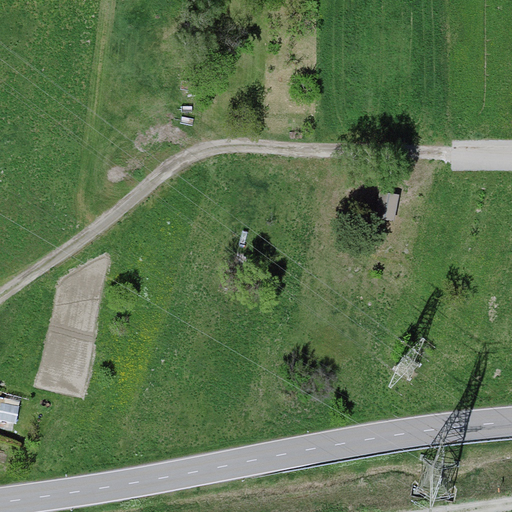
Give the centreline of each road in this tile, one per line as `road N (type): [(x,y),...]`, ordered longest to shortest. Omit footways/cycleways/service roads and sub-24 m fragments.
road 1 (tertiary): [(0,502),(365,438),(511,422)]
road 2 (track): [(455,163),(219,146),(0,295)]
